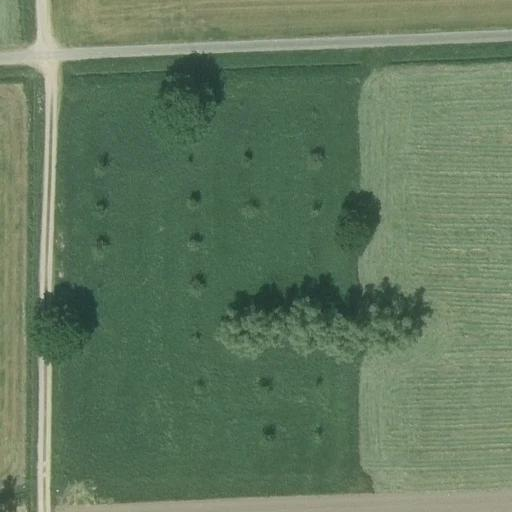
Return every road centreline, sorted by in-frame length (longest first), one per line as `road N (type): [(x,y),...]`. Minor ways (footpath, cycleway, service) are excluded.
road 1 (track): [(511,38),(0,61)]
road 2 (track): [(43,0),(46,511)]
